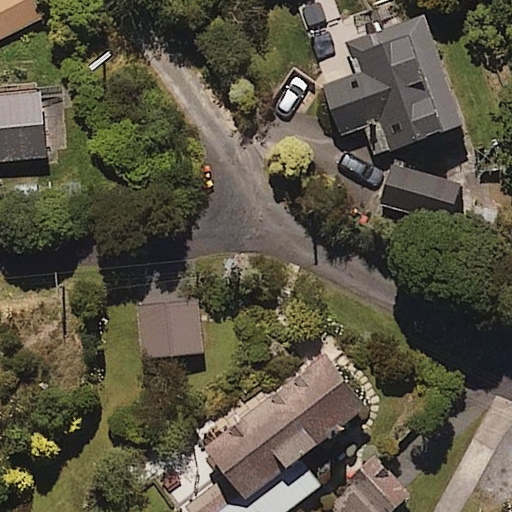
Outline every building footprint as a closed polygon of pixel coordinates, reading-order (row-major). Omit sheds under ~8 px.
[(0,0),(0,40),(43,20),(33,0),(0,0)] [(347,19),(313,31),(327,68),(318,71),(342,135),(368,126),(380,158),(467,127),(426,12),(354,38),(347,19)] [(42,91),(0,94),(0,162),(48,159),(42,91)] [(463,185),(392,169),(383,208),(454,224),(463,185)] [(204,355),(200,287),(139,291),(143,359),(204,355)] [(183,511),(291,511),(321,490),(304,468),(325,452),(271,379),(151,469),(183,511)] [(393,511),(414,497),(378,450),(323,493),(337,511),(393,511)]
